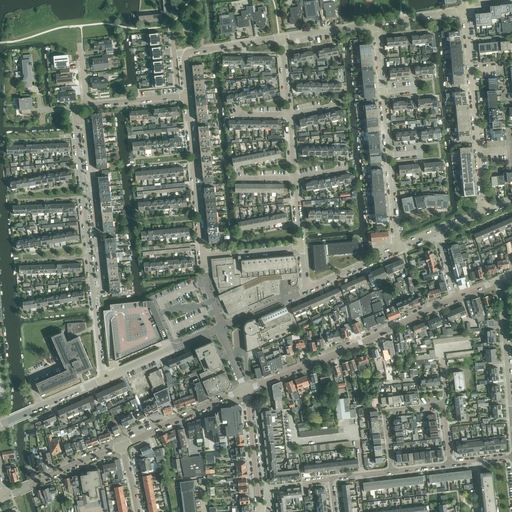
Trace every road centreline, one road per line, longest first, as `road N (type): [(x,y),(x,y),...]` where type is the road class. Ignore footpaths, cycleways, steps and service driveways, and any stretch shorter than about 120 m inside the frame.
road 1 (residential): [(397,250),(373,23)]
road 2 (tertiary): [(245,389),(453,298)]
road 3 (residential): [(483,211),(463,11)]
road 4 (residential): [(92,291),(100,290),(85,122),(75,123)]
road 5 (residential): [(92,291),(75,123)]
road 6 (residential): [(203,254),(188,95)]
road 7 (residential): [(511,419),(500,278)]
road 8 (tertiary): [(119,446),(245,389)]
road 9 (residential): [(188,95),(190,52),(282,38)]
road 10 (residential): [(101,379),(219,328)]
road 11 (tertiary): [(2,498),(119,446)]
